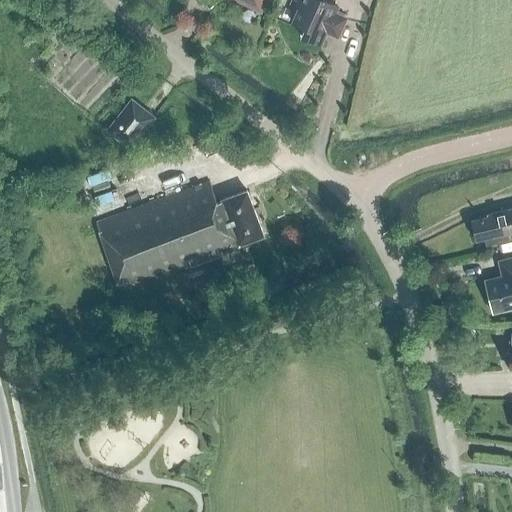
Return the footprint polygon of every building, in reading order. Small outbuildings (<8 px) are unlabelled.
[(238,0),(244,2),(243,5),(260,13),(266,0),(238,0)] [(292,0),(290,5),(298,8),(291,23),(304,29),(301,37),(319,46),(325,32),(336,37),(345,19),(333,13),(336,7),(321,0),(292,0)] [(151,118),(130,101),(108,131),(128,147),(151,118)] [(214,205),(207,182),(95,222),(119,291),(219,256),(218,252),(235,245),(236,246),(262,236),(245,190),(217,202),(217,203),(214,205)] [(511,208),(486,215),(486,217),(470,221),(474,241),(483,238),(485,245),(511,238),(511,208)] [(511,307),(511,257),(497,261),(501,277),(484,281),(492,312),(511,307)]
